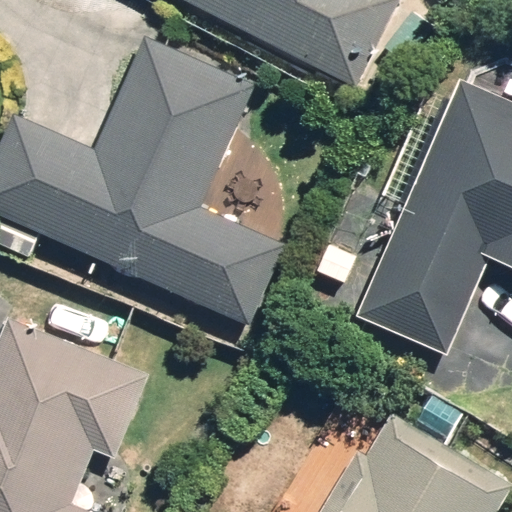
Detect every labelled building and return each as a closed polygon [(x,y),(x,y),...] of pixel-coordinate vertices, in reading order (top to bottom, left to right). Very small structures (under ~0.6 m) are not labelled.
[(163,0),(336,94),(387,0),(163,0)] [(0,221),(246,319),(277,240),(201,211),(250,87),(134,42),(91,152),(6,118),(0,132),(0,221)] [(511,109),(449,83),(348,321),(444,362),(484,268),(511,279),(511,109)] [(0,511),(64,511),(62,511),(82,457),(109,468),(143,378),(2,325),(0,329),(0,511)] [(495,511),(506,495),(377,415),(317,511),(495,511)]
